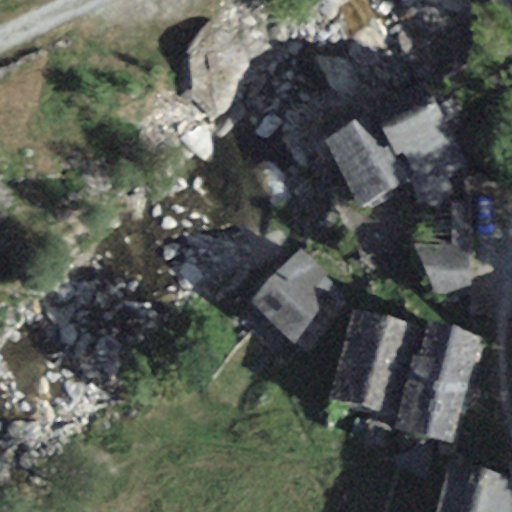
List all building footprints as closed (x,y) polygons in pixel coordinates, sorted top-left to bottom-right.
[(435,117),(382,144),(405,189),(412,203),(465,176),(435,117)] [(329,152),(359,213),(405,189),(382,144),(374,129),(329,152)] [(299,258),(253,306),(285,337),(331,289),(299,258)] [(410,335),(353,323),(335,403),(392,415),(410,335)] [(428,337),(401,435),(449,448),(476,350),(428,337)] [(505,511),(511,488),(450,475),(441,511),(505,511)]
